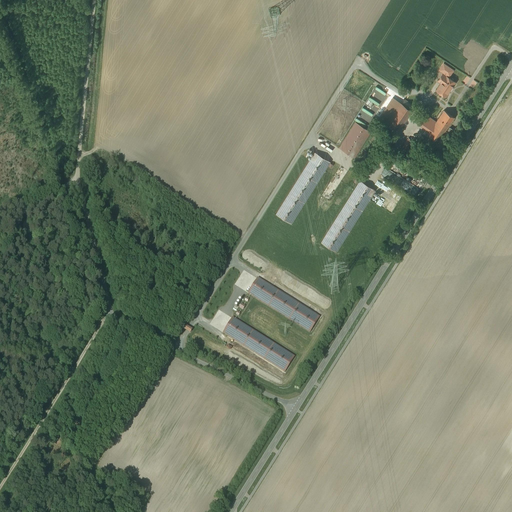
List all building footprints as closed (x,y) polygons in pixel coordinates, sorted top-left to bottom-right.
[(447,74),(445,76),(446,76),(448,77),(449,76),(453,70),(444,63),(439,69),(447,74)] [(445,76),(442,74),(440,78),(443,80),(436,90),(445,96),(455,82),(448,77),(446,76),(445,76)] [(414,109),(393,95),(379,116),(400,130),(414,109)] [(453,117),(442,109),(433,121),(425,115),(420,123),(428,128),(425,133),(436,141),(453,117)] [(369,132),(353,123),(338,148),(353,158),(369,132)] [(277,212),(292,221),(331,160),(315,150),(277,212)] [(336,250),(376,188),(361,177),(320,239),(336,250)] [(308,332),(318,317),(257,278),(247,293),(308,332)] [(283,372),(293,356),(232,317),(222,333),(283,372)]
